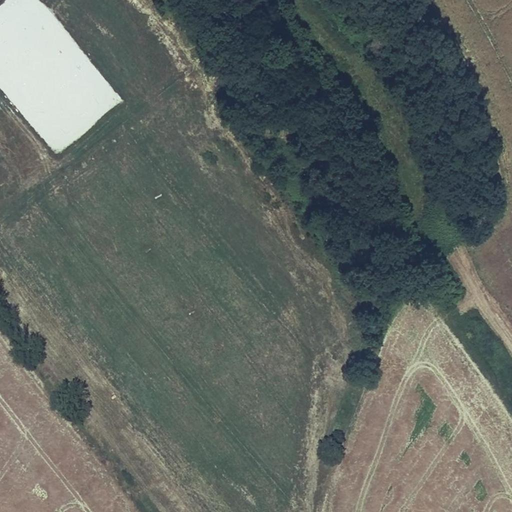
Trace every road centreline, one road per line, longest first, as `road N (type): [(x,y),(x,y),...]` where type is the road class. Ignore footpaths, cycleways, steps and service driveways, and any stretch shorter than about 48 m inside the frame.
road 1 (track): [(57,0),(333,351)]
road 2 (track): [(142,0),(171,32),(220,125),(255,171)]
